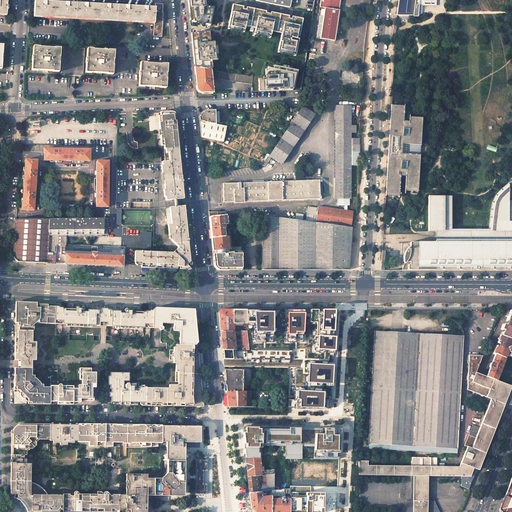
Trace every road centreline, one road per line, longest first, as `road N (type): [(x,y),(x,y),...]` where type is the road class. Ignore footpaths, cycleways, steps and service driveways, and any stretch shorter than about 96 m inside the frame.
road 1 (residential): [(5,276),(4,412),(202,416)]
road 2 (residential): [(366,283),(385,0)]
road 3 (tertiary): [(203,284),(5,276)]
road 4 (unclassified): [(203,284),(186,102)]
road 5 (residential): [(217,416),(357,418),(355,454)]
road 6 (residential): [(13,108),(186,102)]
road 7 (tertiary): [(203,284),(366,283)]
road 8 (tertiary): [(366,283),(511,284)]
